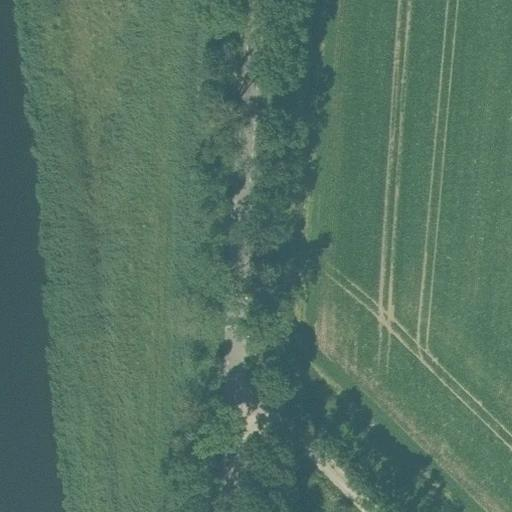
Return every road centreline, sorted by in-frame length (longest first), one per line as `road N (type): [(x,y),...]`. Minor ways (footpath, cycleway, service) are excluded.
road 1 (unclassified): [(233,399),(258,0)]
road 2 (unclassified): [(372,511),(310,453),(233,399)]
